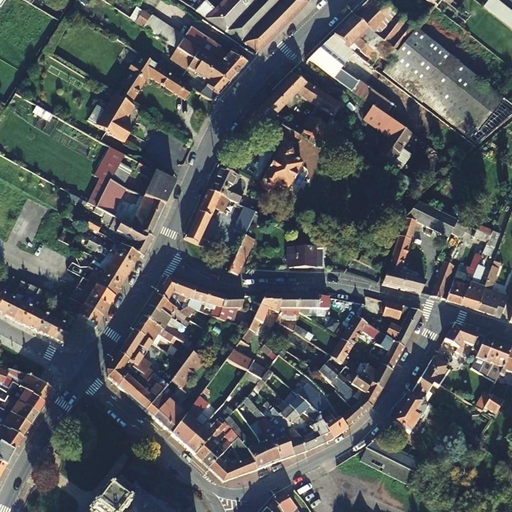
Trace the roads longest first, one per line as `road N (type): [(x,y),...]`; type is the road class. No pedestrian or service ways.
road 1 (tertiary): [(157,261),(234,104),(338,0)]
road 2 (tertiary): [(442,312),(393,393),(349,442),(249,492),(203,484)]
road 3 (tertiary): [(157,261),(227,288),(349,289),(442,312)]
road 4 (tertiary): [(203,484),(83,374)]
road 5 (tertiary): [(0,511),(83,374)]
road 6 (tertiary): [(83,374),(157,261)]
